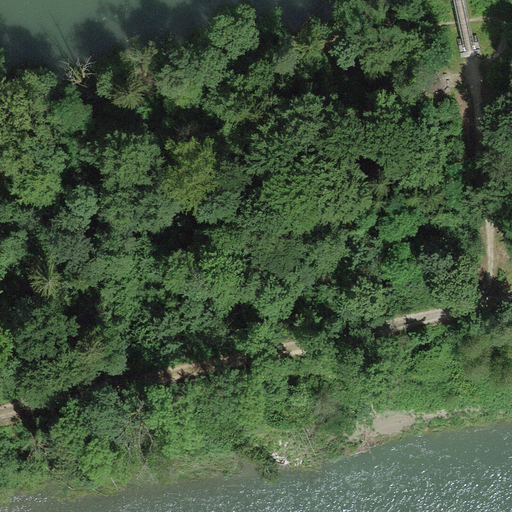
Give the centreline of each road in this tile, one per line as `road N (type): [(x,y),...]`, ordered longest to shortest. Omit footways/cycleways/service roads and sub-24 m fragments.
road 1 (track): [(0,417),(511,298)]
road 2 (track): [(493,302),(469,51)]
